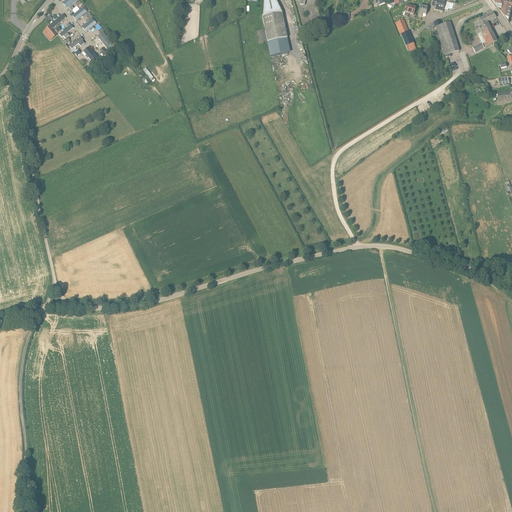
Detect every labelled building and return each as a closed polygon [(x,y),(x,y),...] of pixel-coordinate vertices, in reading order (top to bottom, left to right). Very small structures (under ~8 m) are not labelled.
[(62,0),(71,11),(75,8),(68,0),(62,0)] [(263,0),(262,18),(270,57),(290,53),(282,13),(275,0),(263,0)] [(450,3),(445,2),(444,3),(440,2),(440,1),(435,0),(432,0),(431,7),(435,8),(434,11),(443,13),(443,10),(448,11),(450,3)] [(501,13),(505,18),(508,23),(509,23),(511,12),(511,1),(505,0),(492,0),(496,5),(498,8),(501,12),(501,13)] [(403,14),(404,14),(404,17),(408,18),(409,15),(414,16),(416,9),(407,6),(405,13),(404,12),(403,14)] [(426,16),(428,8),(420,6),(418,17),(422,18),(423,15),(426,16)] [(73,16),(77,21),(87,12),(83,7),(73,16)] [(51,23),(53,25),(62,17),(58,12),(52,18),(54,20),(51,23)] [(489,21),(496,17),(493,13),(487,16),(489,21)] [(481,33),(483,36),(484,36),(492,32),(488,22),(489,21),(487,16),(476,21),(479,28),(475,30),(478,35),(481,33)] [(409,32),(407,32),(402,21),(395,23),(400,35),(401,35),(407,52),(412,50),(412,51),(416,49),(414,44),(409,32)] [(444,55),(459,52),(450,22),(442,24),(436,26),(436,27),(444,55)] [(50,27),(45,30),(52,39),(57,35),(50,27)] [(64,40),(72,33),(76,30),(73,27),(62,37),(64,40)] [(486,48),(487,47),(497,42),(492,32),(484,36),(483,36),(486,43),(484,44),(486,48)] [(67,44),(69,47),(81,38),(77,33),(69,39),(71,41),(67,44)] [(97,37),(97,38),(105,49),(112,44),(103,33),(97,37)] [(484,48),(482,43),(473,47),(476,52),(484,48)] [(97,55),(90,46),(84,49),(81,55),(86,63),(97,55)] [(151,80),(154,78),(148,70),(145,72),(151,80)] [(500,86),(510,84),(509,78),(498,79),(500,86)] [(511,90),(510,91),(510,92),(497,94),(498,99),(511,97),(511,100),(511,99),(511,90)]
